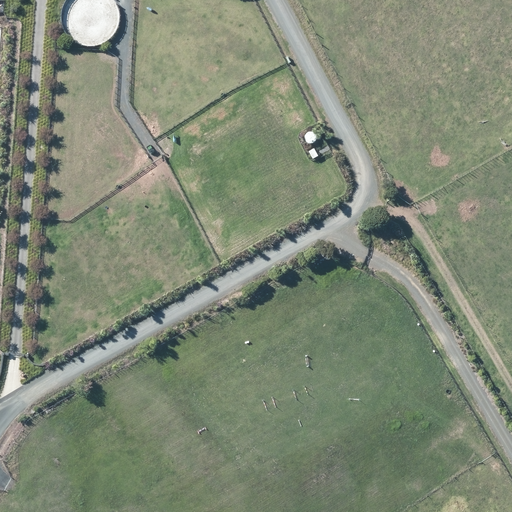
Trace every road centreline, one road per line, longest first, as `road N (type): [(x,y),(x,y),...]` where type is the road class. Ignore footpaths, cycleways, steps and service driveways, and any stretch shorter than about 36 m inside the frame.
road 1 (unclassified): [(0,417),(13,396),(351,203),(357,160),(271,0)]
road 2 (unknown): [(13,396),(41,0)]
